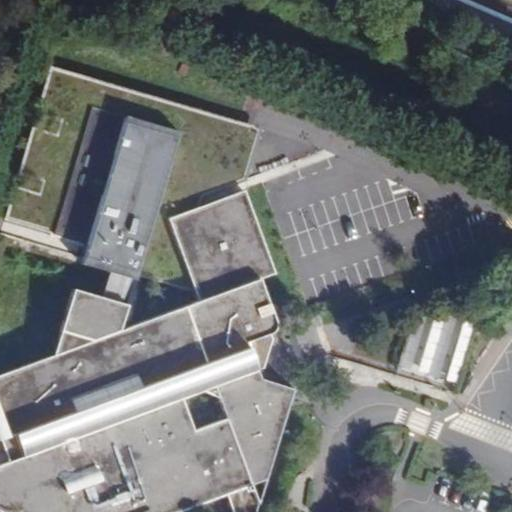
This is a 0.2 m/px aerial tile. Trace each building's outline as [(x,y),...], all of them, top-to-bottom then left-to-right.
[(166,217),(201,204),(202,191),(243,179),(260,126),(49,65),(35,113),(59,119),(56,134),(30,125),(16,174),(41,180),(38,194),(13,187),(1,231),(81,253),(78,260),(134,278),(135,272),(194,290),(166,217)] [(228,243),(257,232),(244,191),(201,204),(209,225),(220,221),(228,243)] [(234,511),(253,511),(256,505),(248,485),(264,479),(285,411),(273,416),(259,378),(256,370),(263,368),(270,339),(268,332),(269,332),(272,331),(274,328),(275,323),(258,278),(273,273),(257,232),(228,243),(220,221),(209,225),(201,204),(166,217),(194,290),(195,294),(197,300),(120,329),(121,324),(108,320),(114,300),(71,288),(59,331),(65,349),(0,373),(0,418),(7,437),(1,439),(8,461),(2,464),(0,464),(0,511),(1,511),(177,511),(209,499),(206,490),(224,483),(227,493),(234,511)] [(127,304),(114,300),(108,320),(121,324),(127,304)] [(410,369),(427,308),(415,305),(397,366),(410,369)] [(438,378),(456,317),(435,311),(417,372),(438,378)] [(458,383),(476,323),(462,319),(445,379),(458,383)] [(273,416),(285,411),(292,388),(259,378),(273,416)] [(248,485),(256,505),(264,479),(248,485)] [(209,499),(227,493),(224,483),(206,490),(209,499)]
